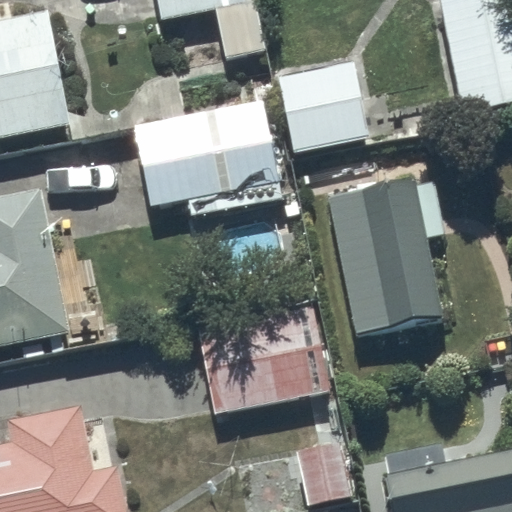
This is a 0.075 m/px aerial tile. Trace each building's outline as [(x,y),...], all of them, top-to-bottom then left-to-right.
[(154,0),(161,30),(215,19),(225,69),(264,61),(251,0),(154,0)] [(511,116),(511,0),(461,0),(436,6),(462,128),(511,116)] [(0,151),(72,139),(48,22),(13,29),(8,2),(0,3),(0,151)] [(371,150),(356,72),(274,86),(290,166),(371,150)] [(286,210),(264,114),(140,140),(152,199),(195,190),(202,227),(286,210)] [(415,184),(326,201),(354,344),(441,327),(426,249),(443,246),(432,189),(416,192),(415,184)] [(0,359),(69,346),(43,201),(0,209),(0,359)] [(328,402),(312,314),(197,335),(214,423),(328,402)] [(94,480),(81,416),(6,430),(10,453),(0,454),(0,511),(124,511),(117,476),(94,480)] [(511,511),(511,454),(442,468),(436,435),(386,445),(393,479),(382,481),(387,511),(511,511)] [(328,511),(352,508),(339,450),(293,457),(303,511),(328,511)]
